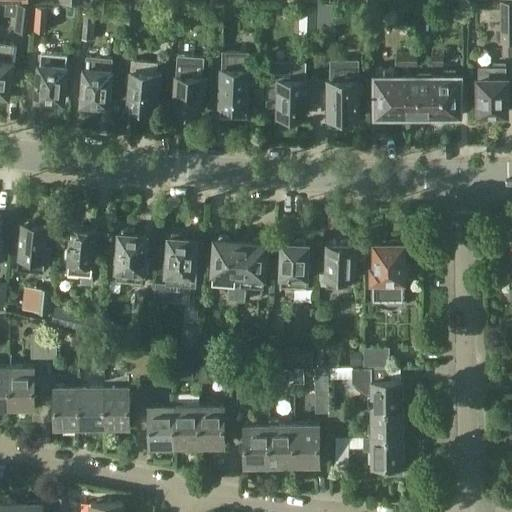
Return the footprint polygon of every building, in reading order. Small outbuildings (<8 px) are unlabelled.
[(125,2),(124,21),(134,21),(135,2),(125,2)] [(214,2),(212,44),(222,44),(224,2),(214,2)] [(318,2),(317,29),(335,29),(336,3),(318,2)] [(511,2),(497,3),(497,43),(511,43),(511,2)] [(29,5),(16,5),(14,33),(31,34),(34,6),(34,5),(29,5)] [(37,5),(36,24),(46,25),(48,6),(37,5)] [(298,9),(298,32),(315,32),(314,8),(298,9)] [(80,38),(93,39),(95,13),(83,12),(80,38)] [(0,96),(3,97),(5,94),(8,95),(11,76),(14,74),(15,67),(12,65),(13,61),(12,61),(14,43),(0,41),(0,96)] [(253,68),(249,68),(249,50),(222,49),(222,68),(218,72),(218,80),(221,83),(220,115),(237,116),(238,105),(247,105),(248,83),(252,83),(253,68)] [(51,99),(63,100),(67,65),(66,65),(67,54),(41,51),(40,63),(39,67),(36,67),(36,77),(38,77),(36,97),(40,98),(42,101),(48,101),(51,99)] [(406,63),(406,51),(397,51),(397,63),(406,63)] [(406,51),(406,63),(417,63),(416,51),(406,51)] [(433,63),(444,63),(444,51),(433,51),(433,63)] [(189,110),(200,110),(202,89),(206,89),(206,75),(202,75),(203,54),(177,53),(176,73),(175,78),(172,77),(172,88),(175,88),(174,109),(177,109),(179,112),(186,112),(189,110)] [(97,103),(109,104),(112,70),(111,70),(112,58),(87,56),(86,67),(85,67),(85,72),(82,72),(81,82),(84,82),(82,102),(86,102),(88,105),(94,106),(97,103)] [(356,115),(359,115),(358,94),(362,94),(362,83),(359,83),(359,78),(358,78),(358,58),(331,58),(331,79),(328,79),(328,88),(322,88),(322,105),(328,105),(328,115),(344,115),(346,118),(353,118),(356,115)] [(142,106),(154,107),(156,86),(160,86),(161,73),(157,73),(158,61),(131,59),(130,75),(127,74),(126,85),(129,85),(127,105),(130,105),(132,108),(139,109),(142,106)] [(376,68),(376,76),(377,114),(392,113),(392,117),(406,116),(406,113),(407,113),(407,76),(395,76),(395,67),(376,68)] [(479,77),(479,78),(479,113),(482,113),(484,116),(492,116),(494,113),(506,112),(507,78),(506,78),(506,67),(479,67),(479,77)] [(293,115),(305,115),(306,92),(310,92),(310,78),(306,78),(306,68),(292,68),(291,78),(278,78),(278,90),(267,90),(266,106),(278,106),(278,115),(281,115),(284,118),(291,118),(293,115)] [(407,76),(407,113),(418,113),(418,116),(431,116),(431,113),(431,76),(407,76)] [(459,76),(456,76),(433,76),(433,113),(459,113),(459,76)] [(18,268),(43,271),(45,259),(48,259),(49,246),(46,245),(48,225),(36,223),(34,221),(27,220),(24,222),(22,222),(18,256),(19,256),(18,268)] [(92,282),(92,275),(94,264),(97,264),(98,250),(95,250),(97,229),(85,228),(82,225),(76,224),(73,227),(71,227),(68,246),(65,248),(65,255),(67,257),(67,261),(68,261),(67,273),(80,274),(79,281),(80,281),(78,304),(100,306),(102,283),(92,282)] [(115,281),(143,283),(144,271),(147,271),(148,253),(145,252),(147,234),(134,233),(134,229),(123,228),(122,232),(120,232),(118,253),(115,255),(114,262),(117,265),(115,281)] [(165,284),(192,286),(193,274),(196,274),(198,256),(195,256),(196,237),(184,236),(184,233),(173,232),(173,235),(170,235),(167,256),(165,259),(165,266),(167,269),(165,284)] [(236,298),(238,274),(241,240),(229,239),(227,236),(220,236),(218,238),(215,238),(212,284),(229,285),(228,298),(236,298)] [(253,241),(241,240),(238,274),(236,298),(244,299),(245,286),(263,288),(266,242),(264,242),(262,239),(255,238),(253,241)] [(280,286),(306,287),(307,274),(310,272),(310,265),(307,263),(308,244),(305,243),(303,241),(297,240),(294,243),(282,242),(280,286)] [(326,286),(352,287),(353,273),(355,271),(355,265),(353,263),(354,243),(351,243),(349,241),(342,241),(340,243),(328,243),(326,286)] [(372,300),(404,300),(404,288),(403,288),(403,276),(406,276),(406,264),(403,264),(403,244),(400,244),(398,241),(391,241),(389,244),(376,244),(375,267),(373,267),(372,278),(373,278),(373,298),(372,298),(372,300)] [(52,287),(37,286),(35,311),(50,312),(52,287)] [(150,296),(141,295),(135,295),(132,331),(147,332),(149,309),(150,296)] [(55,306),(51,322),(92,332),(96,316),(55,306)] [(179,346),(197,348),(199,325),(181,323),(179,346)] [(44,334),(44,358),(57,357),(57,333),(44,334)] [(44,358),(44,334),(32,334),(32,358),(44,358)] [(269,354),(279,355),(280,334),(270,334),(269,354)] [(79,352),(92,352),(92,339),(78,339),(79,352)] [(228,342),(200,341),(199,360),(227,361),(228,342)] [(316,342),(316,363),(329,363),(330,342),(316,342)] [(363,366),(390,366),(389,347),(363,347),(363,366)] [(129,379),(139,379),(139,355),(126,355),(126,373),(104,378),(104,385),(129,385),(129,379)] [(151,355),(139,355),(139,379),(151,378),(151,355)] [(174,377),(187,377),(186,364),(173,364),(174,377)] [(0,406),(9,406),(9,366),(0,365),(0,406)] [(9,366),(9,406),(35,406),(34,365),(9,366)] [(371,409),(403,409),(403,380),(390,380),(390,368),(361,368),(352,368),(352,382),(366,393),(371,393),(371,409)] [(315,393),(328,392),(328,369),(315,369),(315,393)] [(237,403),(253,402),(253,374),(236,375),(237,403)] [(268,387),(281,387),(281,374),(268,374),(268,387)] [(55,426),(80,426),(79,385),(54,385),(55,426)] [(80,426),(105,426),(104,385),(79,385),(80,426)] [(104,385),(105,426),(129,425),(129,385),(104,385)] [(149,445),(174,445),(174,404),(149,405),(149,445)] [(174,445),(199,445),(198,404),(174,404),(174,445)] [(198,404),(199,445),(224,445),(223,404),(198,404)] [(329,419),(346,419),(346,409),(329,409),(329,419)] [(371,437),(404,436),(403,409),(371,409),(371,437)] [(269,464),(269,423),(244,424),(244,465),(269,464)] [(269,464),(294,464),(294,423),(269,423),(269,464)] [(294,423),(294,464),(319,464),(319,423),(294,423)] [(372,465),(385,465),(385,475),(404,475),(404,436),(371,437),(365,437),(365,450),(370,450),(370,461),(372,461),(372,465)] [(336,466),(348,466),(348,437),(335,437),(336,466)] [(123,511),(123,502),(91,502),(90,511),(68,511),(69,497),(55,497),(54,511),(123,511)] [(0,511),(15,511),(15,502),(0,502),(0,511)] [(15,511),(42,511),(42,502),(15,502),(15,511)]
